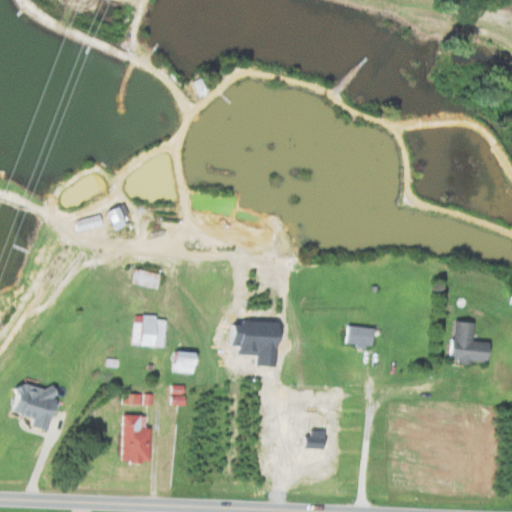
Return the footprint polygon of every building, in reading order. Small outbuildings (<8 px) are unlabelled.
[(121,226),(111,206),(100,212),(109,231),(121,226)] [(157,275),(130,268),(127,283),(153,289),(157,275)] [(161,346),(162,319),(150,319),(151,314),(135,314),(135,322),(130,321),(129,345),(161,346)] [(468,322),(447,320),(443,360),(465,362),(465,360),(482,361),(484,342),(466,340),(468,322)] [(368,327),(342,325),(341,345),(367,346),(368,327)] [(190,372),(189,351),(167,351),(168,372),(190,372)] [(45,431),(53,399),(48,398),(50,391),(9,381),(2,412),(27,418),(25,426),(45,431)] [(148,405),(149,394),(119,392),(119,404),(148,405)] [(116,461),(142,461),(143,415),(117,414),(116,461)]
